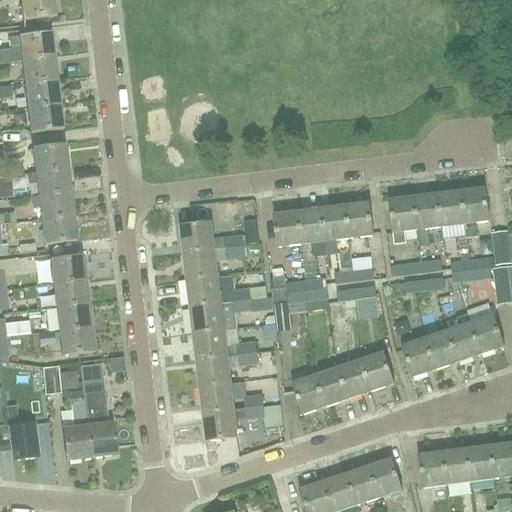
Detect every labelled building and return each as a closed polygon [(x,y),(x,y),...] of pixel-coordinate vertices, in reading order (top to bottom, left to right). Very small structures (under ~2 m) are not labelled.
[(53,0),(20,0),(23,21),(55,18),(53,0)] [(0,64),(22,62),(22,61),(54,58),(51,33),(19,37),(8,39),(9,50),(0,51),(0,64)] [(54,58),(22,61),(22,62),(24,85),(57,81),(54,58)] [(57,81),(24,85),(27,109),(60,105),(57,81)] [(60,105),(27,109),(30,134),(62,129),(60,105)] [(34,173),(67,169),(64,145),(32,149),(34,173)] [(67,169),(34,173),(37,197),(70,193),(67,169)] [(477,225),(490,224),(486,191),(461,194),(465,227),(467,240),(478,238),(477,225)] [(70,193),(37,197),(37,198),(31,199),(33,209),(38,209),(40,221),(73,217),(70,193)] [(465,227),(461,194),(437,197),(441,230),(465,227)] [(441,230),(437,197),(413,200),(417,233),(441,230)] [(417,233),(413,200),(388,203),(392,236),(394,235),(395,243),(405,242),(404,234),(417,233)] [(349,241),(373,238),(369,205),(345,208),(349,241)] [(349,241),(345,208),(321,211),(325,244),(349,241)] [(325,244),(321,211),(297,214),(301,247),(325,244)] [(0,226),(16,224),(14,214),(0,215),(0,226)] [(301,247),(297,214),(273,217),(277,250),(301,247)] [(73,217),(40,221),(43,246),(76,242),(73,217)] [(244,223),(245,237),(242,238),(213,241),(211,225),(182,228),(185,256),(243,249),(243,247),(246,246),(260,245),(257,222),(244,223)] [(495,267),(511,265),(508,233),(492,235),(495,267)] [(465,244),(454,246),(454,251),(462,261),(467,261),(465,244)] [(245,260),(243,249),(185,256),(188,282),(217,279),(215,262),(245,260)] [(52,286),(84,282),(81,257),(49,261),(52,286)] [(471,273),(491,270),(489,260),(469,262),(471,273)] [(16,272),(15,261),(0,262),(0,292),(6,292),(4,273),(16,272)] [(422,276),(443,274),(441,262),(421,264),(422,276)] [(451,264),(452,275),(471,273),(469,262),(451,264)] [(374,282),(374,280),(385,279),(383,264),(372,265),(372,270),(352,273),(354,285),(374,282)] [(422,276),(421,264),(391,268),(392,280),(422,276)] [(511,267),(495,270),(493,270),(498,307),(511,304),(511,267)] [(491,270),(471,273),(472,283),(492,281),(491,270)] [(354,285),(352,273),(335,275),(336,287),(354,285)] [(453,285),(472,283),(471,273),(452,275),(453,285)] [(220,306),(217,279),(188,282),(191,309),(220,306)] [(424,293),(445,291),(443,279),(423,281),(424,293)] [(307,295),(328,293),(326,280),(305,282),(307,295)] [(424,293),(423,281),(405,283),(406,296),(424,293)] [(84,282),(52,286),(55,309),(87,305),(84,282)] [(307,295),(305,282),(287,285),(289,297),(307,295)] [(356,302),(377,299),(375,287),(355,290),(356,302)] [(231,292),(232,304),(268,300),(267,288),(231,292)] [(356,302),(355,290),(337,292),(338,304),(356,302)] [(6,292),(0,292),(0,311),(6,311),(8,310),(6,292)] [(307,295),(309,311),(325,309),(324,302),(329,301),(328,293),(307,295)] [(289,306),(289,308),(275,310),(278,333),(292,331),(290,317),(307,314),(307,312),(309,311),(307,295),(289,297),(290,306),(289,306)] [(268,300),(232,304),(234,315),(252,313),(252,311),(263,310),(266,327),(276,326),(273,299),(268,300)] [(87,305),(55,309),(58,333),(90,329),(87,305)] [(223,332),(220,306),(191,309),(195,336),(223,332)] [(481,356),(505,348),(494,317),(470,325),(481,356)] [(5,320),(2,320),(0,320),(0,338),(6,338),(27,335),(26,323),(5,326),(5,320)] [(481,356),(470,325),(448,333),(458,364),(481,356)] [(90,329),(58,333),(61,358),(93,354),(90,329)] [(237,331),(223,332),(195,336),(198,363),(257,356),(256,343),(239,345),(237,331)] [(458,364),(448,333),(425,340),(436,372),(458,364)] [(40,347),(55,345),(53,334),(38,336),(40,347)] [(0,359),(8,359),(9,359),(6,338),(0,338),(0,359)] [(436,372),(425,340),(401,348),(412,380),(436,372)] [(370,394),(394,386),(383,355),(360,363),(370,394)] [(198,363),(201,389),(230,386),(230,385),(243,384),(241,368),(259,366),(257,356),(198,363)] [(360,363),(337,371),(348,401),(370,394),(360,363)] [(41,368),(30,370),(34,394),(45,393),(41,368)] [(86,370),(88,383),(105,381),(104,368),(86,370)] [(45,397),(61,395),(59,369),(43,370),(45,397)] [(66,389),(86,386),(84,370),(64,372),(66,389)] [(314,378),(315,378),(313,371),(303,375),(306,381),(291,386),(302,417),(325,409),(314,378)] [(348,401),(337,371),(315,378),(314,378),(325,409),(348,401)] [(83,393),(91,460),(116,456),(113,425),(101,426),(98,405),(106,404),(105,386),(82,389),(83,393)] [(232,409),(230,386),(201,389),(204,416),(264,409),(262,396),(244,399),(245,407),(232,409)] [(70,405),(73,429),(62,431),(66,463),(91,460),(83,393),(66,395),(67,405),(70,405)] [(15,408),(4,410),(3,401),(0,400),(0,435),(9,434),(12,463),(38,460),(34,426),(18,429),(15,408)] [(265,419),(264,409),(204,416),(207,444),(236,440),(234,422),(246,420),(247,422),(265,419)] [(495,477),(511,474),(511,441),(490,445),(495,477)] [(495,477),(490,445),(466,449),(472,481),(495,477)] [(472,481),(466,449),(443,452),(448,485),(472,481)] [(448,485),(443,452),(418,456),(424,488),(448,485)] [(379,500),(402,492),(391,460),(368,468),(379,500)] [(379,500),(368,468),(345,476),(356,507),(379,500)] [(342,511),(356,507),(345,476),(323,484),(332,511),(342,511)] [(332,511),(323,484),(300,492),(306,511),(332,511)] [(498,502),(498,511),(488,511),(511,511),(511,502),(511,500),(498,502)]
